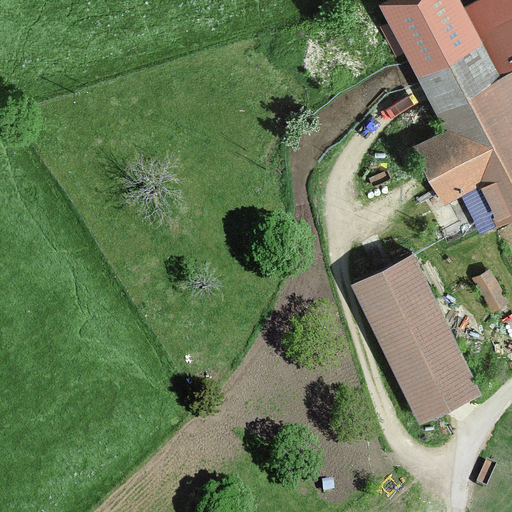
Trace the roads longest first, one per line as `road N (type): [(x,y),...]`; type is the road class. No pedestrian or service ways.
road 1 (track): [(427,87),(360,143),(339,213),(342,278),(398,453),(458,494)]
road 2 (track): [(511,381),(464,455),(456,511)]
